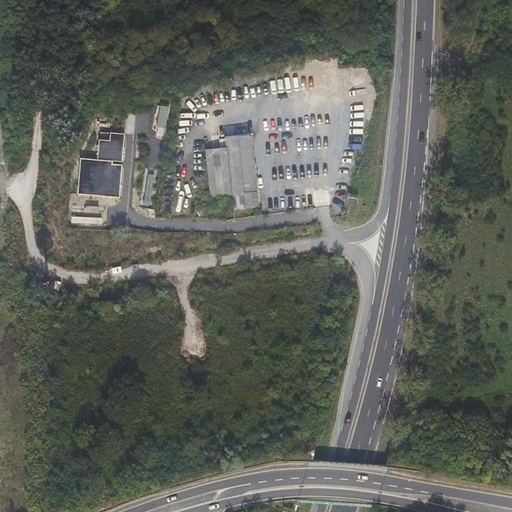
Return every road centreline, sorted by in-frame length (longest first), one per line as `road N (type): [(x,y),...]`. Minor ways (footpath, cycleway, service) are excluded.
road 1 (primary): [(408,0),(401,181),(364,366),(320,511)]
road 2 (primary): [(348,511),(416,186),(423,0)]
road 3 (primary): [(443,492),(346,475),(272,475),(134,511)]
road 4 (primary): [(443,492),(303,481),(244,488),(219,505)]
road 5 (primary): [(219,505),(318,492),(440,511)]
